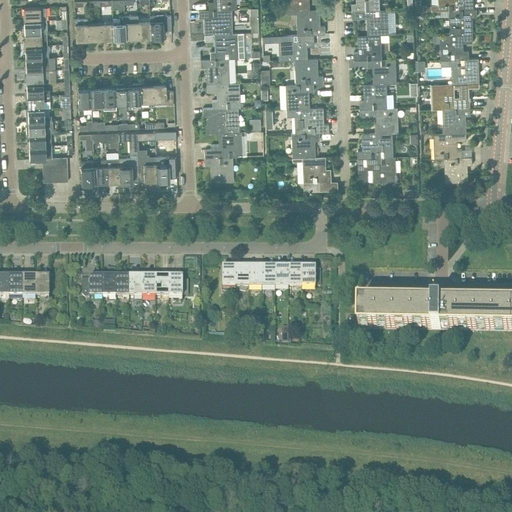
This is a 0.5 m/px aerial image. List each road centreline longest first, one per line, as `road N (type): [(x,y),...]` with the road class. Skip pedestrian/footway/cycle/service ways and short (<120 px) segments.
road 1 (residential): [(0,247),(321,247),(321,209),(189,208)]
road 2 (unclassified): [(501,210),(495,194),(511,0)]
road 3 (residential): [(346,206),(338,0)]
road 4 (residential): [(189,208),(11,208)]
road 5 (residential): [(189,208),(184,58)]
road 6 (residential): [(11,208),(7,66)]
